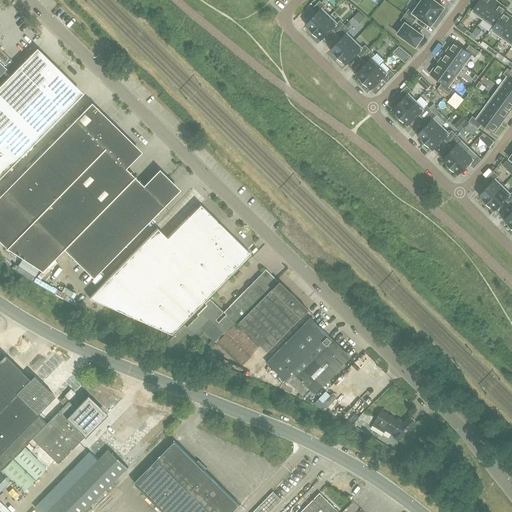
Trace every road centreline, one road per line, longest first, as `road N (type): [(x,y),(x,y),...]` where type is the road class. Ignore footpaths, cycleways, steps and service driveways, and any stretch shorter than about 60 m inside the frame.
road 1 (unclassified): [(511,493),(446,411),(339,302),(24,0)]
road 2 (residential): [(424,511),(332,457),(105,366),(0,306)]
road 3 (unknown): [(145,383),(25,511)]
road 4 (residential): [(372,108),(289,30),(286,16),(298,0)]
road 5 (residential): [(372,108),(466,0)]
road 6 (residential): [(457,193),(372,108)]
